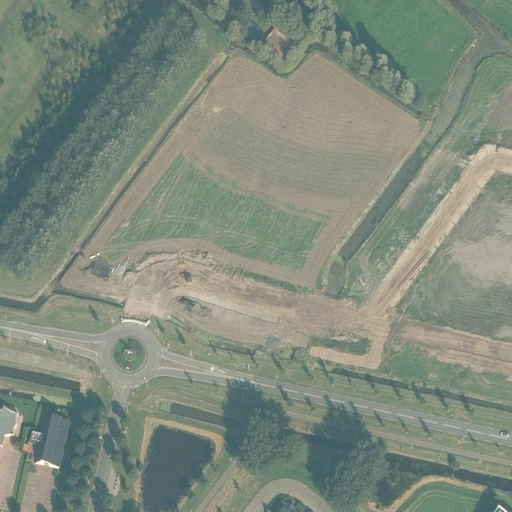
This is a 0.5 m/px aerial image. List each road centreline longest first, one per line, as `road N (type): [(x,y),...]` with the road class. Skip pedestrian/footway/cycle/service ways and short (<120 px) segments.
road 1 (primary): [(511,439),(242,379)]
road 2 (residential): [(135,328),(144,290),(175,273),(359,323)]
road 3 (residential): [(359,323),(486,150),(511,156)]
road 4 (residential): [(359,323),(511,356)]
road 5 (unclassified): [(94,511),(124,380)]
